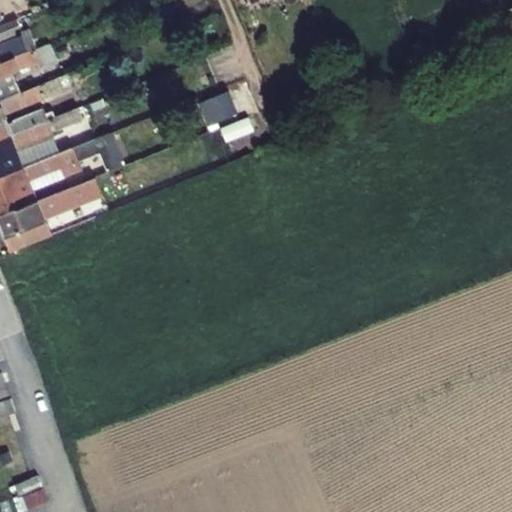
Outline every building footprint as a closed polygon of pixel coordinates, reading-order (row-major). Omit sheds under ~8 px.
[(40,6),(37,0),(21,0),(26,12),(40,6)] [(0,31),(11,27),(7,16),(0,18),(0,31)] [(0,41),(19,35),(16,26),(11,27),(0,31),(0,41)] [(0,68),(0,107),(7,105),(0,88),(41,72),(34,55),(0,68)] [(229,90),(200,103),(210,127),(239,115),(229,90)] [(46,105),(41,91),(7,105),(0,107),(0,143),(19,136),(12,118),(46,105)] [(51,117),(56,135),(87,125),(81,107),(51,117)] [(50,138),(45,125),(19,136),(0,143),(0,179),(13,175),(10,167),(25,161),(20,149),(50,138)] [(142,183),(221,156),(213,133),(134,160),(142,183)] [(61,167),(57,157),(13,175),(0,179),(0,221),(43,205),(33,179),(61,167)] [(0,415),(16,410),(2,371),(0,371),(0,415)]
